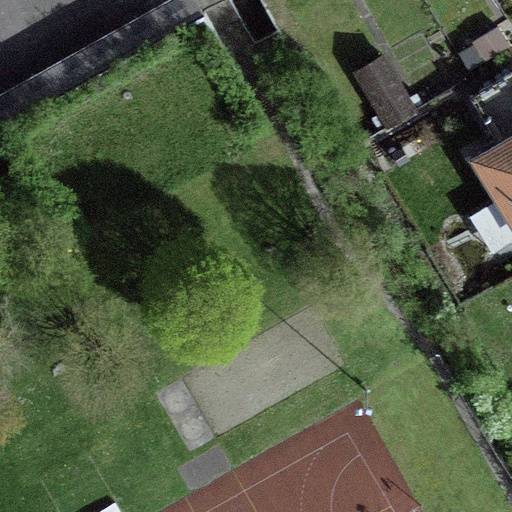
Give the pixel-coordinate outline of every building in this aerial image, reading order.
[(0,145),(57,248),(266,130),(201,14),(146,45),(0,127),(0,145)] [(510,44),(499,24),(459,48),(470,68),(510,44)] [(387,125),(418,107),(384,49),(353,67),(387,125)] [(511,122),(469,149),(511,219),(511,122)] [(122,511),(116,501),(96,511),(122,511)]
